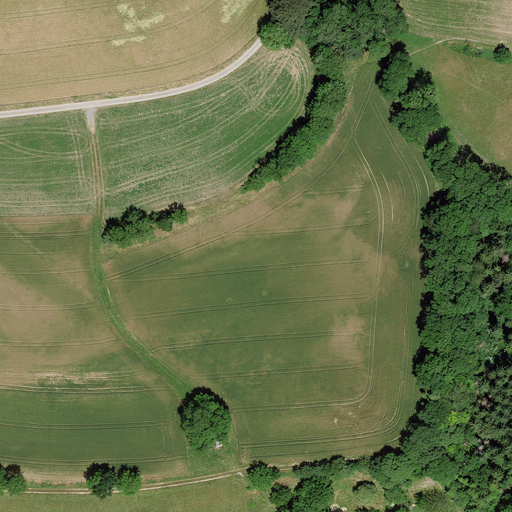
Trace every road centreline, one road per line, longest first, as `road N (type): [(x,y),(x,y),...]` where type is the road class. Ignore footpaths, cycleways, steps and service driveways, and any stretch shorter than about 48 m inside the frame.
road 1 (track): [(511,44),(439,36),(403,52),(397,68),(399,101),(445,179),(448,203),(432,454),(240,472),(245,511)]
road 2 (track): [(204,404),(130,337),(101,294),(88,103)]
road 3 (track): [(0,113),(158,94),(213,77),(262,39),(282,0)]
road 4 (track): [(240,472),(128,489),(0,487)]
road 5 (track): [(511,309),(448,203)]
